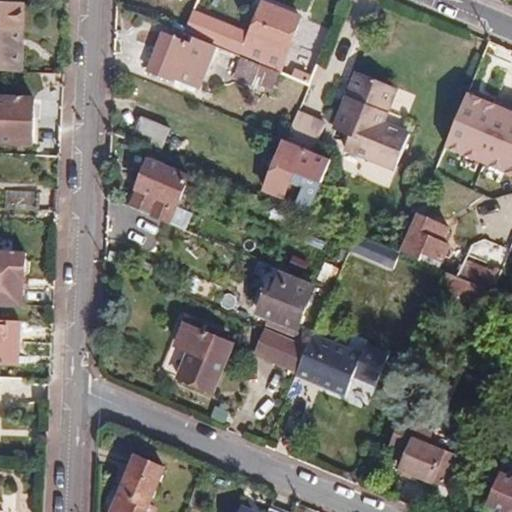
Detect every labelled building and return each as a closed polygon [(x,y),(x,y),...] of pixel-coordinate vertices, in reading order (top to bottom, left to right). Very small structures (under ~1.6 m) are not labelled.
[(160,0),(121,0),(120,5),(134,9),(133,11),(156,21),(160,0)] [(195,0),(176,0),(166,25),(182,32),(195,0)] [(20,30),(24,30),(65,39),(66,19),(24,10),(25,3),(0,2),(0,70),(20,72),(20,30)] [(193,12),(184,33),(194,37),(216,46),(242,57),(261,65),(280,73),(282,73),(304,20),(267,4),(253,39),(193,12)] [(177,81),(198,90),(216,46),(194,37),(191,43),(164,33),(148,73),(176,84),(177,81)] [(481,59),(498,66),(506,48),(489,41),(481,59)] [(235,54),(216,52),(214,66),(233,69),(235,54)] [(233,79),(251,86),(252,84),(261,65),(242,57),(233,79)] [(252,84),(272,92),(280,73),(261,65),(252,84)] [(346,151),(393,170),(408,134),(382,123),(396,88),(359,73),(336,128),(353,135),(346,151)] [(511,111),(468,93),(446,146),(511,172),(511,111)] [(0,143),(34,145),(36,100),(1,99),(1,102),(0,101),(0,143)] [(326,124),(296,111),(284,139),(314,152),(326,124)] [(133,140),(162,152),(172,130),(142,117),(133,140)] [(322,182),(331,159),(314,152),(284,139),(263,190),(284,198),(296,171),(322,182)] [(191,178),(151,161),(131,207),(171,224),(186,231),(193,214),(178,208),(181,202),(188,186),(191,178)] [(191,207),(198,191),(188,186),(181,202),(191,207)] [(6,210),(38,211),(39,193),(7,192),(6,210)] [(306,192),(299,210),(309,214),(316,196),(306,192)] [(417,212),(400,253),(419,261),(422,254),(444,264),(452,245),(445,242),(451,227),(417,212)] [(349,250),(381,264),(387,249),(355,235),(349,250)] [(381,264),(392,268),(398,254),(387,249),(381,264)] [(25,256),(0,254),(0,305),(23,307),(24,277),(28,274),(28,264),(25,260),(25,256)] [(457,277),(493,292),(500,274),(465,259),(457,277)] [(333,287),(341,270),(325,263),(318,280),(333,287)] [(487,310),(495,292),(493,292),(457,277),(448,273),(440,290),(487,310)] [(258,314),(298,330),(315,290),(281,276),(280,279),(274,277),(258,314)] [(0,320),(0,364),(13,366),(14,348),(6,347),(8,321),(0,320)] [(14,348),(20,348),(21,322),(8,321),(6,347),(14,348)] [(235,344),(199,329),(189,325),(180,346),(193,351),(182,379),(215,392),(235,344)] [(308,348),(266,329),(255,354),(298,373),(308,348)] [(363,354),(314,334),(308,348),(298,373),(296,376),(345,396),(353,378),(375,388),(389,353),(367,344),(363,354)] [(402,470),(433,483),(434,480),(448,485),(459,458),(445,453),(427,445),(433,431),(403,419),(390,450),(407,457),(402,470)] [(427,445),(445,453),(451,438),(433,431),(427,445)] [(115,492),(121,494),(137,458),(131,455),(115,492)] [(116,511),(155,511),(156,509),(150,507),(166,469),(137,457),(137,458),(121,494),(123,496),(116,511)] [(511,511),(511,480),(501,476),(489,506),(503,511),(511,511)]
